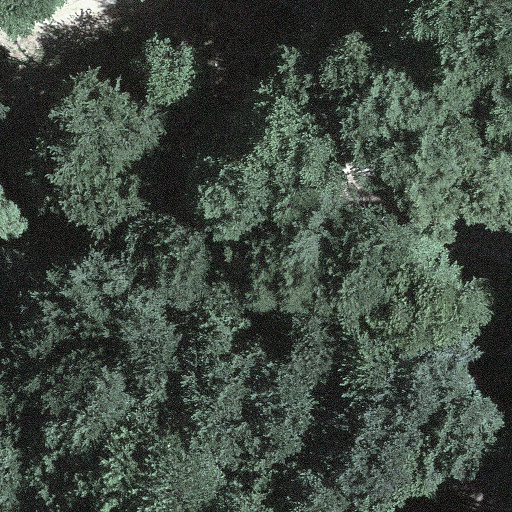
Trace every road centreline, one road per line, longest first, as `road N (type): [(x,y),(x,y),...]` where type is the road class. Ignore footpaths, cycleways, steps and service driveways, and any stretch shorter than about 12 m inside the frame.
road 1 (track): [(511,305),(443,274),(321,100),(0,87)]
road 2 (track): [(403,511),(472,472),(473,393),(511,357)]
